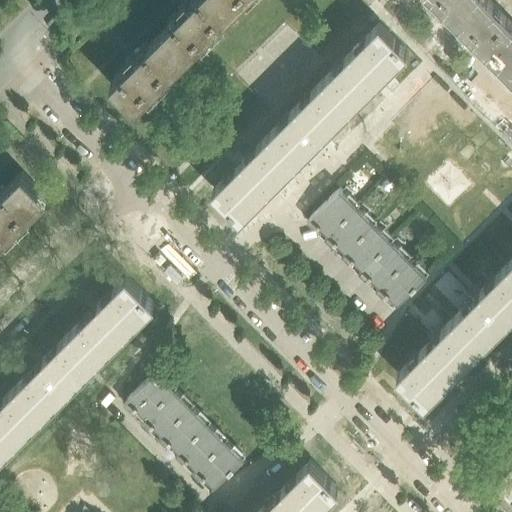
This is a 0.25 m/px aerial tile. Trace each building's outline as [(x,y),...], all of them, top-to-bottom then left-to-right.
[(234,9),(224,0),(192,0),(190,2),(187,0),(184,0),(178,6),(182,10),(178,14),(171,22),(155,37),(166,47),(173,39),(189,54),(234,9)] [(242,0),(224,0),(234,9),(242,0)] [(507,16),(490,0),(438,0),(481,43),(507,16)] [(511,21),(507,16),(481,43),(494,56),(501,63),(501,64),(507,70),(511,74),(511,21)] [(350,105),(405,49),(379,23),(324,78),(350,105)] [(135,108),(189,54),(173,39),(166,47),(155,37),(141,52),(137,55),(133,51),(125,59),(129,63),(118,74),(110,83),(135,108)] [(295,159),(350,105),(324,78),(269,133),(295,159)] [(206,156),(222,140),(209,127),(193,143),(206,156)] [(295,159),(269,133),(238,163),(214,187),(240,214),(295,159)] [(0,241),(27,214),(47,195),(22,170),(6,186),(0,191),(0,241)] [(327,233),(358,203),(340,185),(310,215),(327,233)] [(344,250),(374,220),(358,203),(327,233),(344,250)] [(361,267),(392,237),(374,220),(344,250),(361,267)] [(378,284),(409,254),(392,237),(361,267),(378,284)] [(397,303),(427,273),(409,254),(378,284),(397,303)] [(479,344),(506,317),(511,311),(511,266),(508,263),(453,317),(479,344)] [(97,356),(152,301),(126,275),(71,330),(97,356)] [(424,398),(454,369),(479,344),(453,317),(398,372),(424,398)] [(43,411),(91,362),(97,356),(71,330),(16,384),(43,411)] [(145,416),(175,385),(157,368),(127,398),(145,416)] [(0,453),(30,423),(43,411),(16,384),(0,400),(0,453)] [(161,433),(192,402),(175,385),(145,416),(161,433)] [(178,450),(209,420),(192,402),(161,433),(178,450)] [(196,467),(226,437),(209,420),(178,450),(196,467)] [(214,485),(244,455),(226,437),(196,467),(214,485)] [(511,457),(498,472),(511,486),(511,457)] [(310,511),(337,486),(310,460),(257,511),(310,511)]
